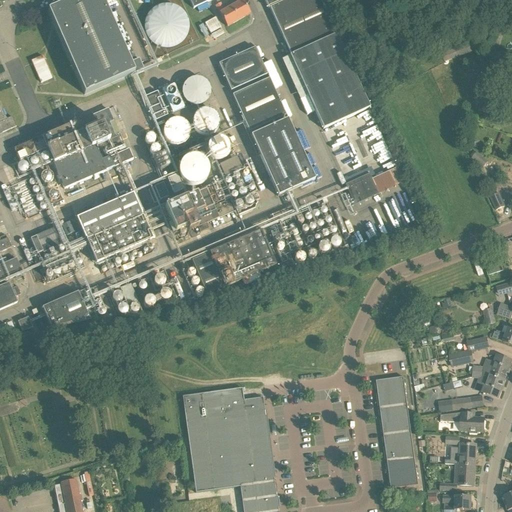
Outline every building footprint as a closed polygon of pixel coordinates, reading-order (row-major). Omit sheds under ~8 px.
[(139,59),(130,63),(102,0),(74,0),(48,11),(85,95),(144,69),(139,59)] [(189,0),(194,9),(213,0),(189,0)] [(227,28),(250,15),(241,0),(234,0),(236,4),(224,11),(220,3),(215,7),(227,28)] [(292,55),(336,35),(319,0),(285,0),(269,7),(292,55)] [(146,28),(145,29),(146,31),(146,33),(146,35),(147,37),(147,39),(148,41),(149,42),(151,44),(152,45),(153,46),(155,48),(156,49),(158,50),(160,50),(162,51),(164,51),(166,51),(168,52),(169,52),(171,51),(173,51),(175,50),(177,50),(179,49),(180,48),(182,46),(183,45),(184,44),(186,42),(187,41),(188,39),(188,37),(189,35),(189,33),(190,31),(190,29),(190,28),(189,26),(189,24),(188,22),(188,20),(187,18),(186,17),(184,15),(183,14),(182,13),(180,11),(179,10),(177,9),(175,9),(173,8),(171,8),(169,7),(168,7),(166,7),(164,8),(162,8),(160,9),(158,9),(156,10),(155,11),(153,13),(152,14),(151,15),(149,17),(148,18),(148,20),(147,22),(146,24),(146,26),(146,28)] [(216,20),(206,26),(211,36),(209,37),(212,42),(225,35),(216,20)] [(336,35),(292,55),(291,56),(324,130),(370,109),(336,35)] [(463,46),(466,54),(479,50),(476,41),(463,46)] [(267,76),(255,49),(219,64),(231,92),(267,76)] [(492,50),(488,61),(501,66),(505,54),(492,50)] [(32,61),(48,100),(65,92),(55,71),(49,73),(45,62),(42,57),(32,61)] [(474,71),(471,80),(480,84),(483,75),(474,71)] [(270,79),(233,95),(250,133),(287,117),(270,79)] [(185,108),(175,85),(146,97),(156,121),(185,108)] [(490,105),(481,102),(479,110),(487,112),(490,105)] [(7,120),(0,103),(0,134),(17,127),(13,117),(7,120)] [(197,136),(219,130),(213,107),(190,113),(197,136)] [(117,117),(114,108),(14,151),(19,162),(47,150),(64,191),(134,161),(130,151),(127,153),(120,138),(116,139),(109,123),(113,121),(112,119),(117,117)] [(190,125),(167,117),(160,138),(182,146),(190,125)] [(315,181),(288,121),(252,137),(279,197),(315,181)] [(229,145),(239,140),(233,128),(203,143),(212,161),(232,151),(229,145)] [(163,171),(169,168),(151,132),(141,137),(161,178),(165,175),(163,171)] [(477,148),(480,141),(473,138),(470,146),(477,148)] [(342,169),(354,163),(347,149),(335,156),(342,169)] [(486,159),(478,152),(472,159),(480,166),(486,159)] [(221,175),(241,170),(238,158),(218,162),(221,175)] [(184,194),(177,177),(168,181),(175,198),(184,194)] [(376,194),(370,182),(351,190),(357,202),(376,194)] [(169,196),(163,183),(149,189),(155,203),(169,196)] [(236,213),(231,201),(214,208),(207,191),(165,209),(175,232),(186,228),(189,233),(198,229),(200,233),(209,230),(207,225),(236,213)] [(505,207),(500,194),(491,198),(496,211),(505,207)] [(153,242),(133,196),(78,220),(98,265),(153,242)] [(394,199),(374,206),(380,220),(372,223),(377,236),(402,226),(399,218),(401,217),(394,199)] [(75,233),(71,223),(63,226),(68,236),(75,233)] [(63,246),(61,241),(55,228),(31,239),(37,255),(43,252),(44,254),(63,246)] [(317,236),(322,238),(317,249),(325,253),(328,246),(335,249),(339,240),(331,236),(332,233),(322,228),(317,236)] [(277,267),(263,233),(193,263),(208,297),(244,281),(261,274),(277,267)] [(8,239),(6,236),(1,238),(3,241),(0,242),(0,253),(12,248),(8,239)] [(511,246),(508,240),(497,243),(499,250),(511,246)] [(281,243),(281,262),(287,262),(287,252),(295,252),(295,243),(281,243)] [(0,284),(24,274),(17,259),(0,266),(0,284)] [(492,260),(485,262),(490,275),(496,273),(492,260)] [(484,275),(480,264),(475,265),(479,277),(484,275)] [(511,283),(496,287),(499,297),(508,295),(508,296),(511,297),(511,308),(502,305),(498,315),(511,320),(511,317),(511,283)] [(22,296),(18,287),(12,290),(9,284),(0,288),(0,311),(18,304),(15,298),(22,296)] [(99,320),(86,292),(43,310),(52,331),(90,324),(99,320)] [(493,313),(492,309),(484,311),(487,326),(496,323),(493,313)] [(40,317),(31,319),(33,328),(42,326),(40,317)] [(28,318),(18,322),(22,333),(33,328),(28,318)] [(430,328),(431,335),(438,333),(437,326),(430,328)] [(511,329),(509,328),(506,335),(500,332),(499,334),(495,333),(493,339),(511,345),(511,329)] [(453,334),(442,336),(444,343),(454,340),(453,334)] [(487,338),(467,342),(469,352),(472,351),(472,352),(490,349),(487,338)] [(474,364),(472,352),(472,351),(469,352),(449,356),(451,368),(474,364)] [(497,356),(495,362),(490,374),(505,380),(511,361),(497,356)] [(490,374),(483,394),(498,399),(505,380),(490,374)] [(404,378),(377,382),(380,409),(408,405),(404,378)] [(263,398),(244,401),(242,389),(182,397),(196,494),(240,488),(274,483),(263,398)] [(482,397),(452,401),(438,403),(440,414),(453,412),(483,407),(482,397)] [(384,436),(411,432),(408,405),(380,409),(384,436)] [(475,414),(469,414),(461,414),(441,416),(441,422),(460,423),(460,432),(459,432),(469,433),(469,434),(472,434),(478,434),(478,433),(484,433),(485,419),(477,419),(477,420),(474,420),(475,414)] [(388,463),(415,459),(411,432),(384,436),(388,463)] [(475,466),(476,446),(459,445),(459,449),(451,448),(450,461),(445,461),(445,465),(455,465),(475,466)] [(391,490),(419,486),(415,459),(388,463),(391,490)] [(455,465),(454,485),(440,484),(439,491),(431,491),(430,493),(439,493),(443,493),(443,492),(456,492),(456,486),(474,487),(475,466),(455,465)] [(82,511),(76,480),(61,483),(61,485),(54,487),(59,511),(82,511)] [(242,502),(276,498),(274,483),(240,488),(242,502)] [(511,511),(511,493),(503,497),(508,511),(511,511)] [(437,495),(428,495),(429,503),(437,502),(437,495)] [(472,497),(449,497),(443,497),(443,504),(445,504),(445,511),(471,511),(471,510),(473,509),(473,504),(472,504),(472,497)] [(243,511),(278,511),(276,498),(242,502),(243,511)]
